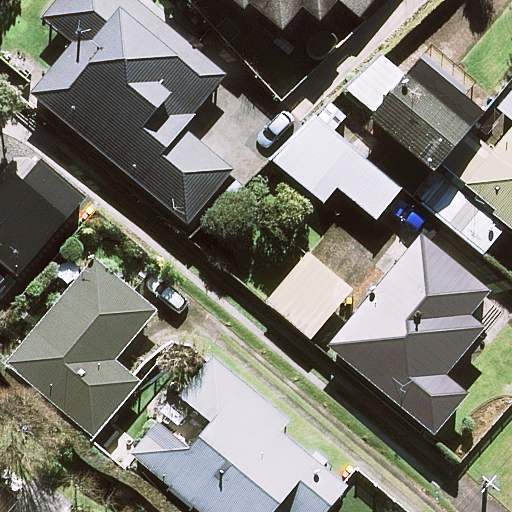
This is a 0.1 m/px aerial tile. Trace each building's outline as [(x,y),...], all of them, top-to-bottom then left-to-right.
[(334,0),(357,17),(370,0),(223,0),(271,36),(293,7),(312,22),(328,0),(334,0)] [(399,79),(375,57),(344,92),(368,113),(363,119),(425,173),(483,107),(422,53),(399,79)] [(452,185),(511,234),(511,87),(493,111),(505,120),(452,185)] [(338,122),(323,107),(271,160),(317,205),(335,187),(369,220),(394,195),(329,131),(338,122)] [(0,281),(72,191),(20,150),(0,174),(0,281)] [(483,293),(415,237),(323,348),(429,436),(463,395),(440,376),(480,328),(465,315),(483,293)] [(347,291),(304,256),(264,304),(307,339),(347,291)] [(151,313),(90,261),(3,364),(91,438),(136,384),(110,362),(151,313)] [(211,364),(132,461),(194,511),(319,511),(347,479),(310,449),(304,456),(274,431),(281,422),(211,364)] [(0,511),(6,511),(14,503),(0,491),(0,511)]
